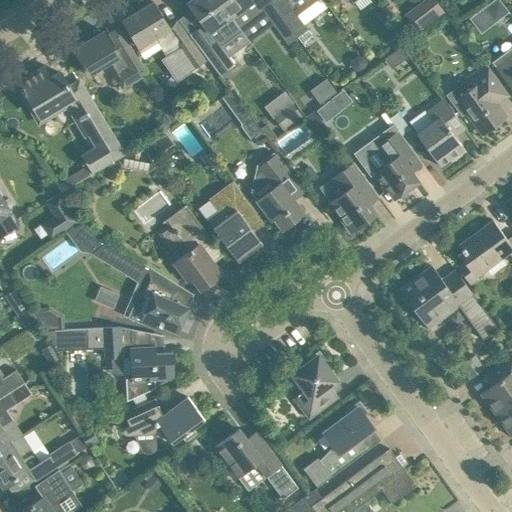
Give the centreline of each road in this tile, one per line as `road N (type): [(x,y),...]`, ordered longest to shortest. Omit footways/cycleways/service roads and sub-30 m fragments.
road 1 (residential): [(493,511),(332,292)]
road 2 (residential): [(332,292),(369,249),(511,150)]
road 3 (residential): [(232,396),(212,349),(223,335),(257,342),(332,292)]
